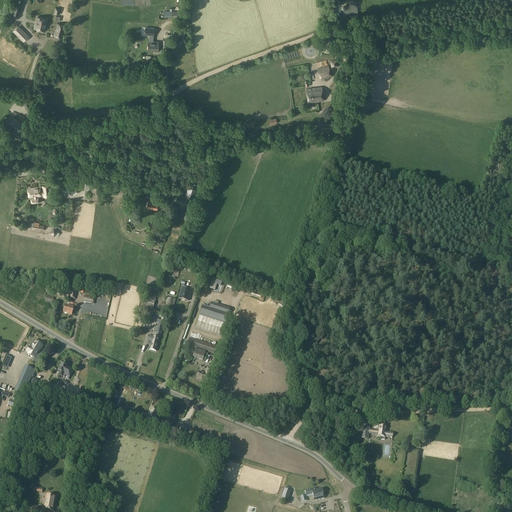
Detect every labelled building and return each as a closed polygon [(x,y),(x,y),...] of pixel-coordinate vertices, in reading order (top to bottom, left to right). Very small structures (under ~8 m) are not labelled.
[(345,7),(343,7),(344,13),(346,13),(350,12),(350,17),(358,16),(357,11),(356,2),(350,3),(350,6),(345,7)] [(14,15),(9,13),(6,23),(11,25),(14,15)] [(45,30),(47,20),(37,17),(34,28),(45,30)] [(65,26),(57,23),(53,35),(62,38),(65,26)] [(17,27),(13,31),(24,42),(28,38),(17,27)] [(148,42),(148,51),(154,52),(158,52),(158,42),(153,42),(153,36),(149,36),(149,42),(148,42)] [(328,66),(317,70),(321,80),(332,76),(328,66)] [(321,87),(306,89),(308,103),(323,101),(321,87)] [(26,97),(21,100),(27,112),(33,109),(26,97)] [(11,120),(8,123),(18,131),(23,125),(14,117),(11,120)] [(60,192),(77,194),(78,185),(61,183),(60,192)] [(37,196),(37,195),(40,195),(40,194),(43,193),(43,195),(51,194),(49,184),(43,185),(44,190),(41,191),(40,187),(28,189),(29,197),(34,196),(34,197),(30,197),(31,204),(39,203),(38,197),(38,196),(37,196)] [(147,192),(146,195),(155,196),(156,191),(157,189),(156,189),(148,188),(147,192)] [(196,190),(188,188),(186,196),(188,197),(193,198),(196,190)] [(178,195),(176,201),(186,204),(188,197),(186,196),(185,197),(178,195)] [(149,197),(148,201),(147,208),(157,209),(158,203),(154,202),(155,198),(149,197)] [(31,222),(30,227),(33,228),(32,229),(42,231),(43,226),(39,225),(39,223),(34,222),(33,223),(31,222)] [(214,281),(211,291),(217,293),(218,289),(224,291),(226,285),(214,281)] [(48,285),(47,292),(48,292),(53,293),(53,291),(54,291),(57,292),(58,288),(54,288),(54,286),(48,285)] [(181,289),(178,299),(188,302),(191,291),(191,289),(182,287),(181,289)] [(70,290),(69,296),(69,298),(76,299),(77,292),(70,290)] [(86,290),(84,296),(94,298),(95,292),(86,290)] [(94,298),(84,296),(83,302),(93,304),(94,298)] [(175,300),(168,298),(167,298),(165,308),(173,310),(175,300)] [(155,301),(144,299),(142,307),(153,309),(155,301)] [(74,308),(65,306),(63,312),(72,315),(74,308)] [(225,315),(200,306),(197,315),(222,323),(225,315)] [(164,323),(159,321),(156,333),(157,333),(161,334),(164,323)] [(148,336),(147,341),(151,342),(150,346),(149,350),(156,351),(158,343),(159,339),(160,335),(157,334),(156,337),(148,336)] [(189,338),(186,346),(215,355),(217,347),(189,338)] [(29,354),(28,355),(34,359),(33,361),(36,363),(41,354),(38,353),(42,346),(36,342),(35,343),(34,345),(33,345),(32,346),(33,347),(29,354)] [(205,353),(195,349),(193,358),(203,361),(205,353)] [(68,368),(68,367),(62,363),(57,370),(58,371),(57,372),(59,374),(58,375),(62,377),(62,376),(64,378),(66,375),(69,377),(73,371),(68,368)] [(0,381),(3,383),(10,368),(4,366),(0,374),(0,381)] [(26,367),(17,386),(15,392),(23,396),(34,371),(26,367)] [(206,383),(211,370),(207,368),(205,374),(199,372),(196,379),(206,383)] [(46,388),(43,393),(47,396),(51,390),(46,388)] [(53,389),(51,396),(52,396),(56,397),(66,400),(68,393),(53,389)] [(21,403),(22,400),(22,397),(15,395),(13,401),(20,403),(21,403)] [(20,403),(13,401),(10,400),(8,406),(18,409),(20,403)] [(159,411),(151,408),(147,419),(154,422),(159,411)] [(122,412),(121,414),(132,419),(134,415),(123,410),(122,412)] [(162,420),(160,427),(169,431),(172,424),(162,420)] [(184,424),(179,426),(179,432),(185,434),(188,429),(184,424)] [(362,425),(362,434),(361,438),(368,439),(369,434),(369,429),(370,426),(362,425)] [(375,430),(374,434),(377,435),(377,436),(378,436),(378,437),(378,440),(385,440),(385,438),(385,437),(392,437),(393,433),(392,433),(386,432),(387,427),(378,426),(378,430),(375,430)] [(321,489),(316,490),(315,488),(305,491),(306,495),(312,494),(314,500),(324,498),(321,489)] [(282,497),(288,500),(291,491),(285,489),(282,497)] [(46,494),(44,508),(53,510),(56,496),(46,494)]
